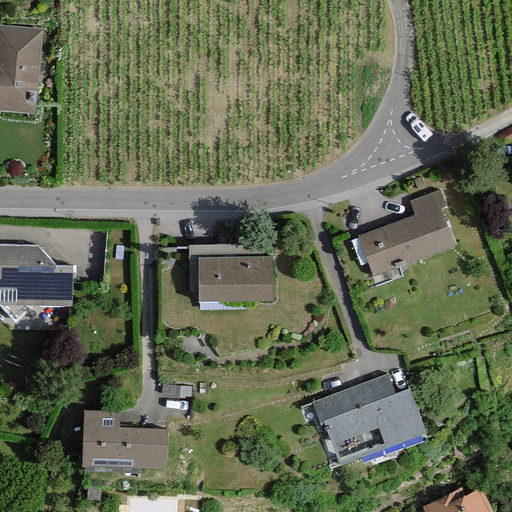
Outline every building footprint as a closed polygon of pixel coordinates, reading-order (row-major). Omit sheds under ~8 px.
[(0,109),(35,112),(41,29),(0,25),(0,109)] [(360,236),(374,274),(457,243),(437,191),(410,202),(415,215),(360,236)] [(34,305),(71,305),(73,265),(57,265),(37,245),(0,244),(0,304),(1,305),(17,322),(34,305)] [(201,254),(202,298),(275,297),(275,253),(201,254)] [(331,417),(346,459),(431,428),(416,384),(399,390),(392,373),(316,400),(323,420),(331,417)] [(87,410),(86,462),(169,465),(170,425),(123,424),(123,411),(87,410)] [(461,485),(425,504),(429,511),(499,511),(485,486),(466,495),(461,485)]
